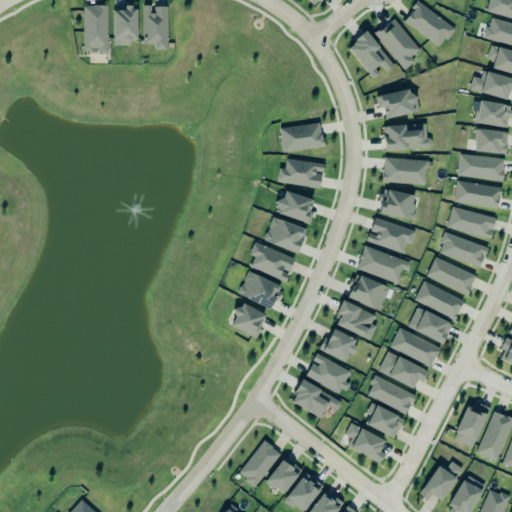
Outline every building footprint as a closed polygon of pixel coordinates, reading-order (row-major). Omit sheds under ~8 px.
[(511,0),(486,0),(484,11),(511,18),(511,0)] [(402,22),(439,47),(453,27),(416,2),(402,22)] [(134,7),(134,38),(130,38),(124,45),(110,45),(109,9),(114,8),(117,8),(121,8),(121,3),(129,3),(129,7),(134,7)] [(165,5),(165,49),(150,48),(151,43),(140,43),(139,3),(148,4),(148,10),(150,10),(150,5),(165,5)] [(107,5),(83,5),(82,49),(98,49),(98,53),(106,54),(107,5)] [(511,23),(488,16),(485,26),(483,25),(479,37),(511,45),(511,23)] [(390,17),(416,48),(407,55),(411,60),(400,69),(371,31),(374,29),(377,26),(378,27),(380,25),(382,23),(383,24),(390,17)] [(361,29),(375,45),(390,64),(383,70),(376,62),(371,66),(375,72),(370,77),(344,46),(349,42),(348,41),(351,39),(351,37),(361,29)] [(511,50),(488,44),(483,57),(490,59),(488,66),(511,73),(511,50)] [(468,89),(505,99),(508,89),(511,89),(511,78),(481,70),(479,78),(471,76),(468,89)] [(417,112),(412,88),(375,95),(377,108),(382,107),(384,118),(417,112)] [(509,106),(479,100),(474,122),(505,128),(509,106)] [(322,146),(318,122),(279,128),(282,152),(322,146)] [(381,149),(381,145),(380,145),(379,136),(383,135),(383,132),(379,132),(378,125),(382,125),(381,124),(401,123),(422,122),(423,136),(425,136),(428,138),(428,144),(426,146),(381,149)] [(504,154),(507,132),(476,128),(473,150),(504,154)] [(500,157),(456,153),(453,174),(499,180),(500,168),(499,168),(500,157)] [(378,180),(380,156),(425,159),(425,167),(422,166),(421,183),(378,180)] [(276,182),(318,187),(320,173),(322,173),(323,163),(285,159),(284,168),(277,168),(276,182)] [(452,178),(499,186),(497,195),(496,195),(493,208),(449,201),(452,178)] [(282,188),(310,197),(306,210),(310,211),(306,223),(274,212),(275,209),(274,207),(273,207),(270,199),(279,195),(282,188)] [(380,188),(411,195),(408,203),(412,204),(411,210),(412,213),(411,217),(408,219),(375,212),(377,200),(374,200),(376,192),(379,193),(380,188)] [(449,205),(491,217),(488,229),(485,228),(485,229),(489,230),(487,238),(443,226),(449,205)] [(261,239),(261,238),(260,236),(262,231),(265,230),(266,226),(265,226),(269,215),(300,227),(297,237),(296,237),(296,238),(299,239),(294,252),(261,239)] [(371,216),(412,231),(407,243),(402,242),(398,251),(361,239),(364,232),(372,234),(373,232),(366,229),(371,216)] [(486,247),(444,232),(437,252),(478,267),(486,247)] [(251,240),(291,257),(285,270),(279,268),(278,270),(285,273),(282,280),(248,265),(252,255),(246,253),(251,240)] [(360,244),(406,261),(403,270),(398,267),(395,275),(397,276),(394,283),(393,282),(392,284),(390,283),(391,282),(358,269),(357,269),(353,267),(356,257),(355,257),(357,252),(358,251),(360,244)] [(425,278),(467,294),(475,273),(432,258),(425,278)] [(245,271),(239,285),(236,285),(235,289),(235,294),(266,307),(268,303),(269,304),(271,298),(274,299),(278,291),(276,290),(278,285),(245,271)] [(352,273),(386,287),(382,297),(380,296),(375,309),(343,296),(344,293),(347,286),(348,285),(345,284),(346,280),(348,277),(348,276),(351,277),(352,273)] [(410,298),(420,279),(461,300),(451,319),(410,298)] [(338,299),(371,314),(367,323),(372,325),(366,339),(332,323),(334,318),(331,316),(333,313),(332,312),(338,299)] [(262,313),(240,302),(237,306),(235,305),(229,307),(231,314),(232,315),(227,323),(252,336),(255,331),(256,332),(259,326),(256,325),(262,313)] [(406,328),(442,343),(451,322),(415,307),(406,328)] [(396,326),(436,347),(426,367),(386,346),(396,326)] [(329,327),(352,338),(349,343),(351,344),(353,350),(346,353),(345,352),(340,361),(315,348),(321,336),(324,337),(329,327)] [(511,341),(503,338),(499,349),(502,350),(498,360),(511,365),(511,341)] [(384,350),(424,371),(419,381),(413,378),(408,387),(375,370),(384,350)] [(340,393),(351,372),(315,353),(304,375),(340,393)] [(405,414),(414,394),(374,376),(365,395),(405,414)] [(286,400),(290,395),(287,394),(297,377),(336,399),(337,404),(335,409),(331,410),(322,405),(319,409),(321,411),(317,418),(286,400)] [(468,446),(451,438),(453,432),(451,431),(464,402),(473,406),(475,402),(486,407),(468,446)] [(364,413),(369,415),(365,425),(393,438),(402,418),(369,403),(364,413)] [(511,419),(492,411),(475,453),(495,461),(511,419)] [(344,435),(351,438),(347,448),(380,462),(383,453),(379,451),(384,439),(348,424),(344,435)] [(511,425),(498,462),(511,467),(511,425)] [(260,439),(235,471),(242,477),(240,479),(249,486),(276,453),(268,447),(268,446),(260,439)] [(283,494),(300,468),(281,456),(265,483),(283,494)] [(445,468),(438,463),(418,493),(427,499),(430,494),(439,500),(461,469),(450,461),(445,468)] [(318,485),(302,472),(299,477),(297,476),(279,500),(289,508),(291,505),(299,510),(318,485)] [(464,511),(449,511),(450,511),(446,509),(448,506),(444,503),(459,479),(468,485),(469,484),(477,489),(477,491),(464,511)] [(331,511),(339,502),(332,496),(322,489),(303,511),(331,511)] [(498,511),(506,495),(496,491),(495,493),(486,489),(475,511),(498,511)] [(64,511),(77,499),(91,511),(64,511)]
